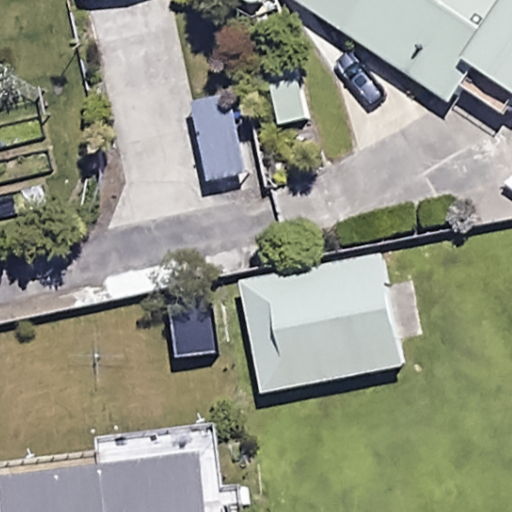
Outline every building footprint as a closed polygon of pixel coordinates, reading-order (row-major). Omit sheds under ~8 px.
[(108,0),(113,23),(229,0),(108,0)] [(511,0),(419,0),(385,58),(511,132),(511,0)] [(252,173),(234,94),(197,103),(215,182),(252,173)] [(283,305),(304,412),(447,385),(427,278),(283,305)] [(35,498),(37,511),(266,511),(258,461),(35,498)]
